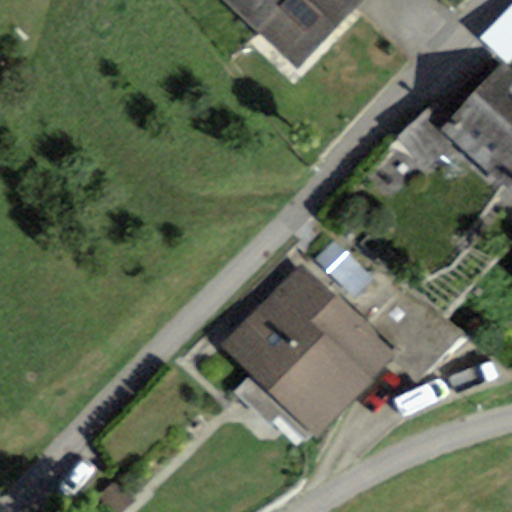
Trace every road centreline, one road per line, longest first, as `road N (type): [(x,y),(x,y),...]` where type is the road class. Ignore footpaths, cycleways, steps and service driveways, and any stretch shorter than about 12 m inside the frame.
road 1 (unclassified): [(484,0),(5,511)]
road 2 (unclassified): [(318,511),(424,444),(511,424)]
